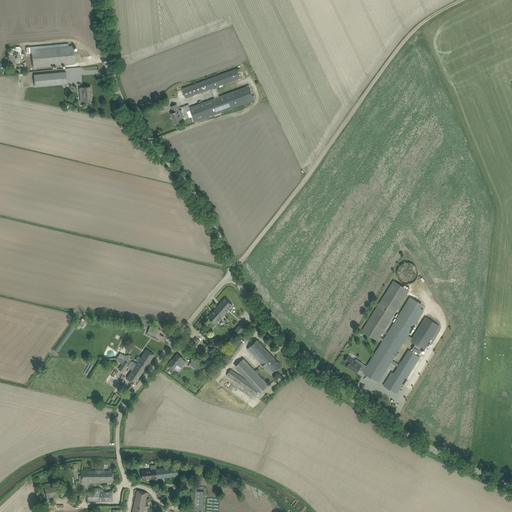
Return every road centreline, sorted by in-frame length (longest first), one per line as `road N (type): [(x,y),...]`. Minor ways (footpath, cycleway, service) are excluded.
road 1 (track): [(465,0),(406,38),(233,272)]
road 2 (unclassified): [(511,487),(432,448),(315,373),(272,332),(233,272)]
road 3 (unclassified): [(233,272),(186,184),(110,84),(100,0)]
road 4 (unclassified): [(165,511),(122,469),(118,420),(125,401),(233,272)]
